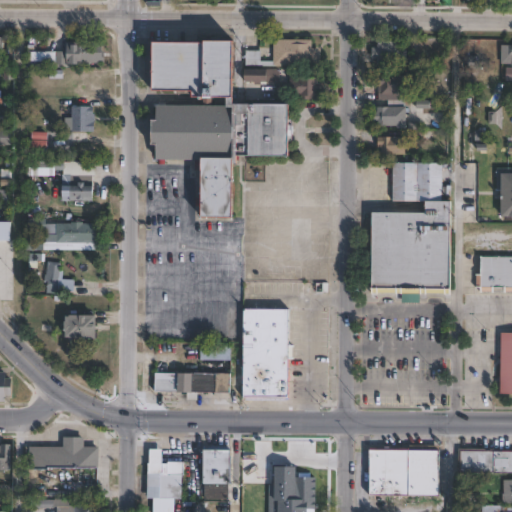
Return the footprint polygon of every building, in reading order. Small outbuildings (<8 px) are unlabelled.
[(275,37),(275,39),(314,39),(314,47),(322,47),(322,65),(275,65),(275,61),(262,61),(262,37),(275,37)] [(233,55),(233,98),(232,98),(225,98),(190,97),(190,91),(168,90),(150,90),(150,41),(203,41),(203,39),(234,39),(233,55)] [(399,40),(399,49),(408,49),(408,53),(423,53),(423,64),(397,63),(397,65),(378,65),(378,58),(373,58),(373,47),(379,47),(379,40),(399,40)] [(104,42),(104,52),(106,52),(106,62),(82,63),(82,66),(69,66),(69,67),(55,67),(55,64),(32,64),(32,51),(66,51),(66,42),(74,41),(74,44),(80,44),(80,42),(104,42)] [(511,44),(500,44),(500,66),(511,66),(511,44)] [(269,81),(269,84),(257,84),(257,82),(247,82),(247,68),(280,68),(280,82),(269,81)] [(407,75),(407,95),(412,95),(411,108),(408,108),(408,129),(378,129),(378,120),(374,120),(374,112),(379,112),(379,106),(389,107),(389,100),(379,100),(379,74),(407,75)] [(319,77),(319,84),(323,84),(323,89),(319,89),(319,99),(292,99),(291,77),(319,77)] [(232,98),(231,103),(287,104),(287,125),(289,125),(288,137),(286,137),(286,158),(231,157),(230,218),(199,218),(200,160),(152,160),(152,145),(149,145),(149,143),(149,121),(152,121),(152,106),(166,106),(225,106),(225,98),(232,98)] [(94,106),(94,113),(96,113),(95,132),(72,131),(72,130),(65,130),(65,117),(72,118),(73,106),(94,106)] [(0,129),(13,130),(12,146),(0,145),(0,129)] [(30,147),(46,147),(46,131),(30,131),(30,147)] [(406,137),(406,154),(382,154),(382,148),(379,148),(379,137),(406,137)] [(441,163),(441,201),(452,201),(451,289),(370,288),(371,220),(371,212),(426,212),(426,200),(391,200),(391,162),(441,163)] [(504,168),(504,172),(511,172),(511,216),(504,216),(504,190),(497,190),(497,167),(504,168)] [(86,182),(86,185),(94,185),(94,200),(67,200),(67,189),(72,189),(72,185),(80,185),(80,181),(86,182)] [(47,219),(47,224),(58,224),(58,223),(72,223),(72,222),(98,222),(98,243),(96,243),(96,249),(70,249),(70,242),(46,243),(46,230),(29,230),(29,219),(47,219)] [(11,221),(0,220),(0,239),(11,240),(11,221)] [(511,256),(511,291),(478,291),(478,285),(473,285),(474,274),(479,274),(479,256),(511,256)] [(64,270),(63,284),(59,284),(58,294),(47,293),(48,281),(45,281),(46,275),(47,275),(48,261),(61,263),(61,270),(64,270)] [(288,398),(241,398),(242,310),(288,310),(288,398)] [(98,315),(98,339),(70,339),(70,337),(68,337),(68,331),(66,331),(67,321),(68,321),(68,316),(71,316),(71,315),(98,315)] [(511,332),(511,394),(499,394),(500,332),(511,332)] [(232,346),(232,361),(201,360),(201,346),(232,346)] [(232,374),(232,394),(230,394),(179,393),(179,392),(156,391),(156,372),(232,374)] [(0,376),(9,377),(9,396),(7,396),(7,402),(0,401),(0,376)] [(65,437),(86,437),(86,447),(100,447),(100,469),(30,469),(30,446),(65,446),(65,437)] [(329,467),(306,467),(306,441),(329,441),(329,467)] [(12,445),(12,464),(11,464),(11,471),(7,471),(5,471),(0,470),(0,446),(2,446),(2,444),(12,445)] [(164,450),(163,472),(151,472),(151,463),(151,449),(164,450)] [(511,473),(458,473),(458,449),(511,449),(511,473)] [(233,485),(205,485),(205,450),(233,450),(233,485)] [(440,496),(370,495),(370,450),(440,451),(440,496)] [(184,463),(184,476),(169,475),(169,462),(184,463)] [(511,479),(511,503),(501,503),(502,479),(511,479)] [(70,499),(70,503),(95,503),(95,506),(98,506),(98,511),(55,511),(55,507),(54,507),(54,508),(32,508),(32,500),(55,500),(55,499),(70,499)]
